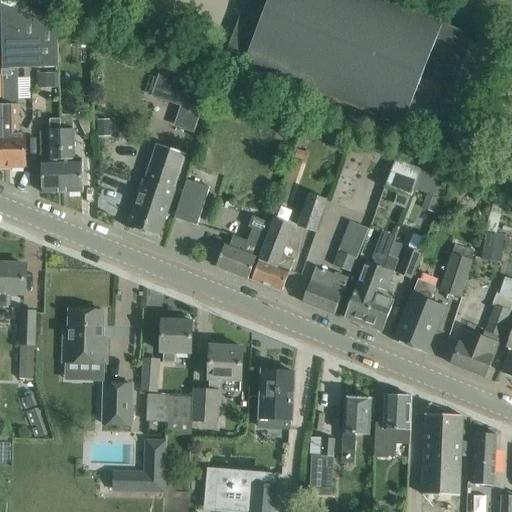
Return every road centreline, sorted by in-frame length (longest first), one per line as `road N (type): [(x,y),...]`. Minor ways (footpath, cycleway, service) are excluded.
road 1 (tertiary): [(511,402),(0,200)]
road 2 (unknown): [(422,366),(408,511)]
